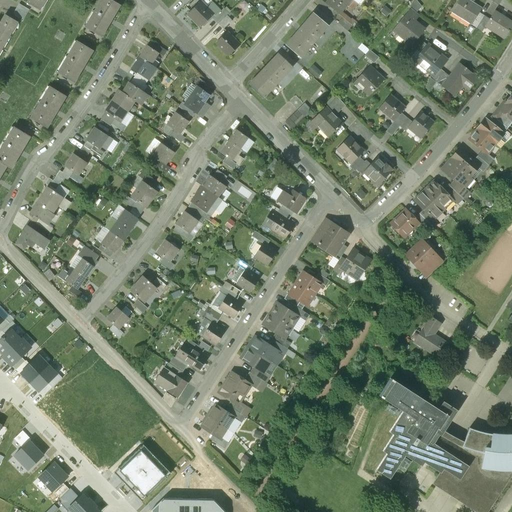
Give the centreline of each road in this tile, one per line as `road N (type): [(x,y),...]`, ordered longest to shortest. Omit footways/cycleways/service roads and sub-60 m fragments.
road 1 (residential): [(330,194),(179,429),(77,325)]
road 2 (residential): [(240,101),(199,147),(188,178),(137,254),(77,325)]
road 3 (residential): [(147,4),(101,80),(34,164),(0,229)]
road 4 (residential): [(128,511),(0,376)]
road 5 (residential): [(240,101),(330,194)]
